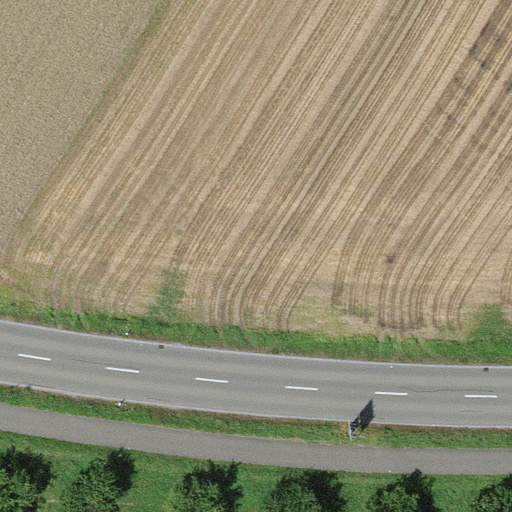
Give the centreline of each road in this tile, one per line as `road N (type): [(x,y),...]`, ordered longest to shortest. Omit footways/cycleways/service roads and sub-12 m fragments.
road 1 (track): [(0,414),(212,449),(511,464)]
road 2 (tertiary): [(0,350),(189,380),(511,397)]
